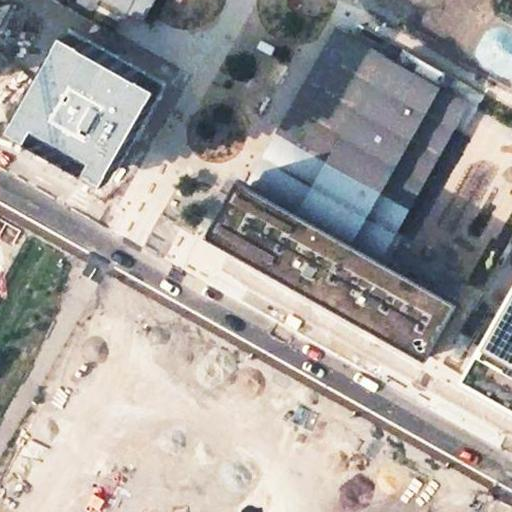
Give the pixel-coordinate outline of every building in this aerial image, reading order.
[(106,0),(129,12),(136,0),(106,0)] [(136,0),(129,12),(146,21),(151,14),(159,0),(136,0)] [(149,73),(68,29),(22,113),(41,123),(36,132),(93,164),(97,156),(119,168),(158,98),(140,88),(149,73)] [(265,195),(365,251),(454,94),(353,37),(265,195)] [(265,195),(263,194),(234,247),(431,358),(460,304),(381,259),(365,251),(265,195)] [(511,234),(440,363),(511,403),(511,234)]
